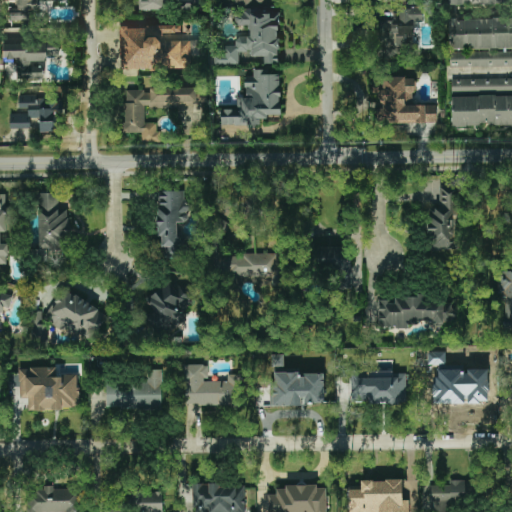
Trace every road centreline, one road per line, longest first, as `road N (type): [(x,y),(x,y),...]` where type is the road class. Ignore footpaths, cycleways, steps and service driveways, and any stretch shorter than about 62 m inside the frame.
road 1 (residential): [(511,441),(0,448)]
road 2 (tertiary): [(511,157),(0,163)]
road 3 (residential): [(328,0),(331,160)]
